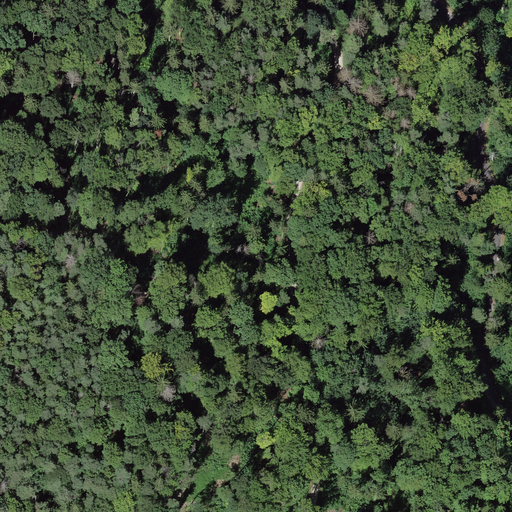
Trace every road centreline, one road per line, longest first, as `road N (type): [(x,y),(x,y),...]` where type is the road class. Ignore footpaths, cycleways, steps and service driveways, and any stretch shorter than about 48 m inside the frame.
road 1 (track): [(308,511),(314,454),(289,222),(300,167),(339,69),(332,36),(308,0)]
road 2 (track): [(435,0),(469,39),(485,82),(481,153),(498,218),(487,370),(491,396),(511,417)]
road 3 (track): [(0,226),(98,241),(142,290),(164,343),(191,458),(170,501),(143,511)]
road 4 (track): [(486,351),(436,186),(432,74),(394,0)]
road 5 (track): [(135,511),(64,498),(0,509)]
